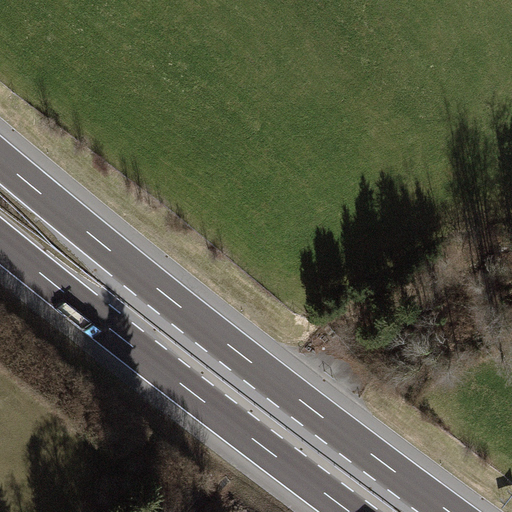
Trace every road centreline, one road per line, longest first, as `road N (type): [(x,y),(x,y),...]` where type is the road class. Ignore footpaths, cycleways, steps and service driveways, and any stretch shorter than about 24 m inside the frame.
road 1 (motorway): [(451,511),(0,157)]
road 2 (motorway): [(0,241),(347,511)]
